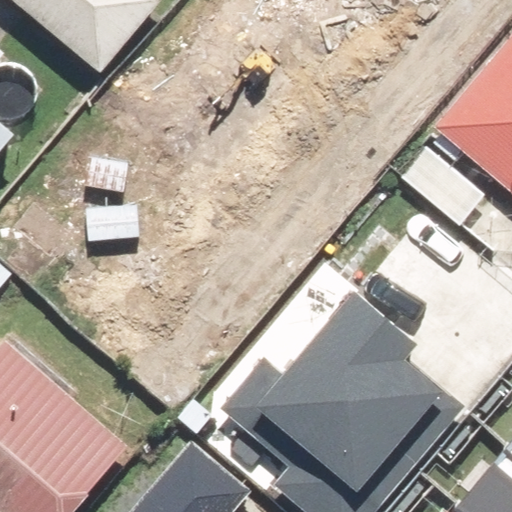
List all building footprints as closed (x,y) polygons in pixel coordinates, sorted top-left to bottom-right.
[(11,0),(95,72),(157,0),(11,0)] [(255,0),(290,29),(254,71),(309,117),(348,70),(362,81),(430,0),(255,0)] [(309,117),(254,71),(207,30),(170,73),(144,51),(111,91),(165,137),(152,153),(293,272),(376,174),(309,117)] [(511,33),(433,123),(511,191),(511,33)] [(0,150),(17,131),(0,115),(0,54),(4,50),(0,46),(0,150)] [(433,139),(404,169),(460,224),(490,194),(433,139)] [(73,232),(37,194),(10,220),(28,238),(6,259),(23,278),(73,232)] [(270,331),(214,395),(281,454),(269,468),(319,511),(376,511),(476,399),(408,340),(421,326),(358,271),(286,353),(270,331)] [(224,364),(194,335),(164,366),(121,325),(103,342),(177,413),(224,364)] [(68,511),(132,437),(2,328),(0,330),(0,511),(68,511)] [(511,511),(511,424),(436,511),(511,511)] [(280,511),(184,435),(122,511),(280,511)]
